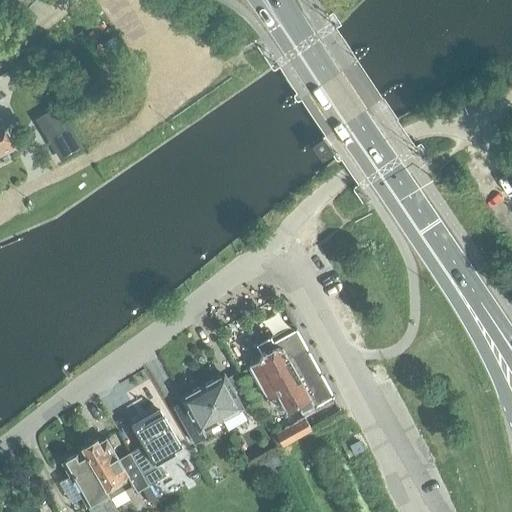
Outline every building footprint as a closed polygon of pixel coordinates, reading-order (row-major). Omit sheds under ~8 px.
[(0,152),(13,146),(0,118),(0,152)] [(68,156),(83,147),(71,126),(55,135),(68,156)] [(334,395),(297,326),(274,339),(271,334),(255,342),(261,353),(260,359),(261,359),(251,365),(273,404),(281,400),(286,409),(298,403),(302,411),(314,404),(315,405),(334,395)] [(237,373),(226,378),(232,388),(242,382),(237,373)] [(212,377),(202,383),(203,385),(221,417),(241,405),(232,388),(226,378),(224,374),(214,379),(212,377)] [(184,400),(173,406),(194,443),(206,437),(201,428),(221,417),(203,385),(182,397),(184,400)] [(131,451),(130,451),(149,485),(167,474),(157,457),(180,444),(159,409),(133,424),(144,443),(131,451)] [(312,428),(305,415),(275,432),(282,445),(312,428)] [(83,445),(82,446),(83,449),(110,497),(133,484),(138,492),(143,489),(149,485),(130,451),(119,458),(107,437),(99,441),(97,437),(94,439),(89,437),(84,440),(83,445)] [(83,449),(62,461),(71,475),(83,495),(88,505),(87,505),(91,511),(119,511),(110,497),(83,449)] [(149,485),(143,489),(151,502),(158,498),(149,485)]
